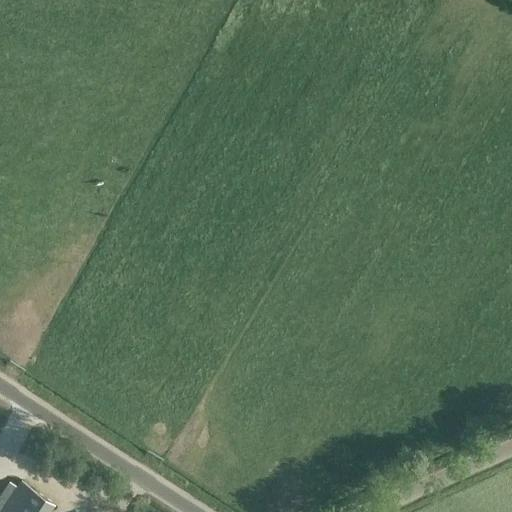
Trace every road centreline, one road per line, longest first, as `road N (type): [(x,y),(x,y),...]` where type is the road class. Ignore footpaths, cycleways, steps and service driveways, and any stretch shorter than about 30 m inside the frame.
road 1 (unclassified): [(188,511),(0,391)]
road 2 (unclassified): [(511,448),(367,511)]
